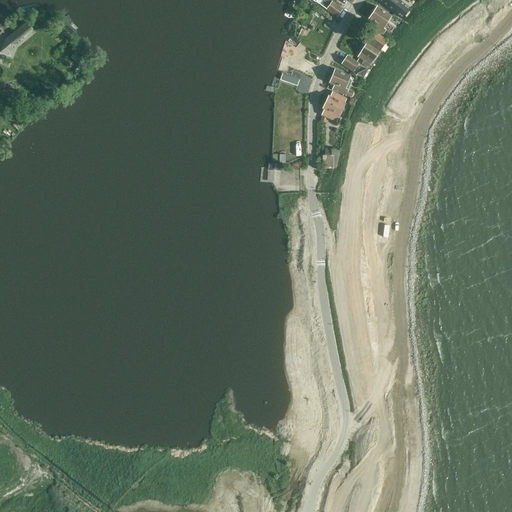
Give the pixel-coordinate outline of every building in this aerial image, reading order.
[(313,0),(316,2),(317,2),(327,9),(328,9),(338,16),(343,9),(334,3),(328,0),(313,0)] [(399,0),(378,0),(404,20),(412,9),(399,0)] [(384,34),(387,30),(384,28),(392,17),(377,7),(369,18),(374,21),(371,26),(384,34)] [(14,45),(34,29),(27,21),(5,38),(0,51),(0,53),(9,56),(14,45)] [(382,48),(388,40),(375,32),(368,42),(380,51),(382,48)] [(364,60),(362,63),(362,64),(368,67),(369,67),(370,65),(371,65),(380,52),(367,44),(358,57),(364,60)] [(354,72),(359,65),(346,57),(342,64),(354,72)] [(352,97),(354,92),(346,88),(351,77),(335,70),(331,82),(335,84),(333,89),(352,97)] [(41,89),(49,94),(53,88),(45,83),(41,89)] [(337,121),(345,103),(329,96),(324,108),(325,109),(323,115),(337,121)] [(331,151),(331,155),(323,155),(323,168),(334,168),(337,168),(340,151),(331,151)]
